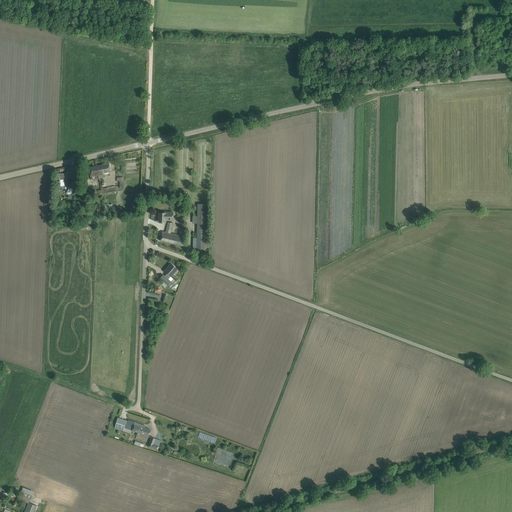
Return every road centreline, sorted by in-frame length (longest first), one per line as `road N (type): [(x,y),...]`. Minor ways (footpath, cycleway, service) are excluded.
road 1 (unclassified): [(511,380),(145,244)]
road 2 (unclassified): [(148,143),(393,87),(511,75)]
road 3 (unclassified): [(124,407),(139,401),(145,244)]
road 4 (track): [(0,17),(151,48)]
road 5 (unclassified): [(0,177),(148,143)]
road 6 (track): [(0,360),(124,407)]
